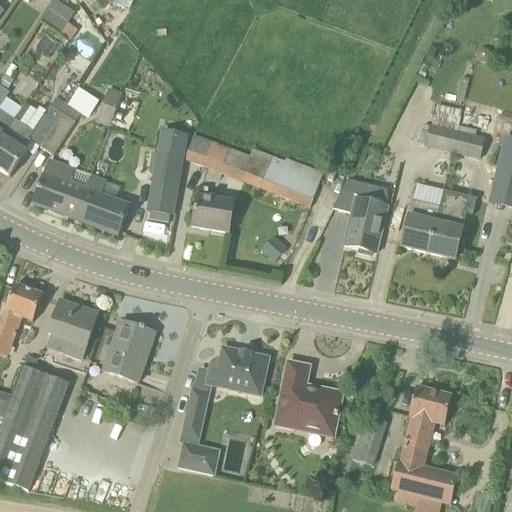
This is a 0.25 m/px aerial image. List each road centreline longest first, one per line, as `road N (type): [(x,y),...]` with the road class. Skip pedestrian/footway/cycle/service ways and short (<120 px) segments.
road 1 (tertiary): [(511,353),(207,293)]
road 2 (unclassified): [(138,511),(207,293)]
road 3 (tertiary): [(207,293),(76,260),(0,225)]
